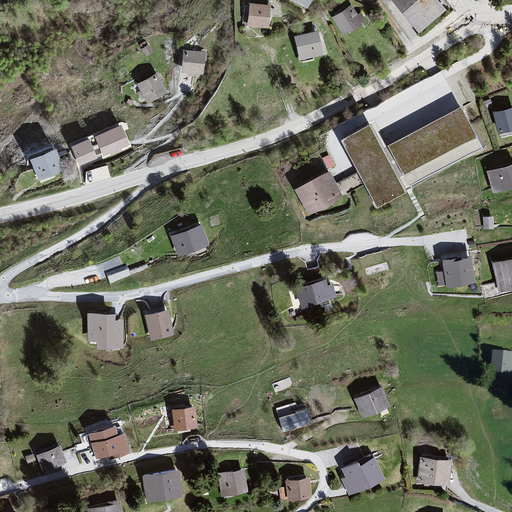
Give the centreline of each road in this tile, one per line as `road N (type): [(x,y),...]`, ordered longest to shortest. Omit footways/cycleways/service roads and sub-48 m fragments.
road 1 (residential): [(0,296),(121,295),(294,252),(422,240)]
road 2 (residential): [(298,511),(320,491),(320,465),(233,444),(117,461),(0,492)]
road 3 (tertiary): [(476,22),(335,110),(165,169)]
road 4 (residential): [(165,169),(0,285)]
road 5 (tertiary): [(165,169),(0,215)]
